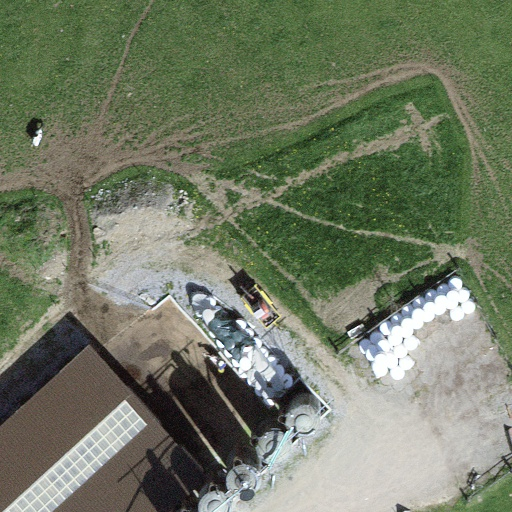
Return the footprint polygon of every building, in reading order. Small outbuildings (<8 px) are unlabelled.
[(0,433),(0,511),(171,511),(209,478),(93,350),(0,433)] [(292,425),(303,433),(316,431),(324,420),(321,407),(311,399),(297,401),(290,412),(292,425)] [(259,454),(270,462),(283,460),(291,449),(289,436),(278,428),(264,430),(257,441),(259,454)] [(228,486),(239,494),(252,492),(260,481),(258,468),(247,460),(234,462),(226,473),(228,486)] [(198,511),(228,511),(231,508),(229,495),(218,487),(205,489),(197,500),(198,511)]
